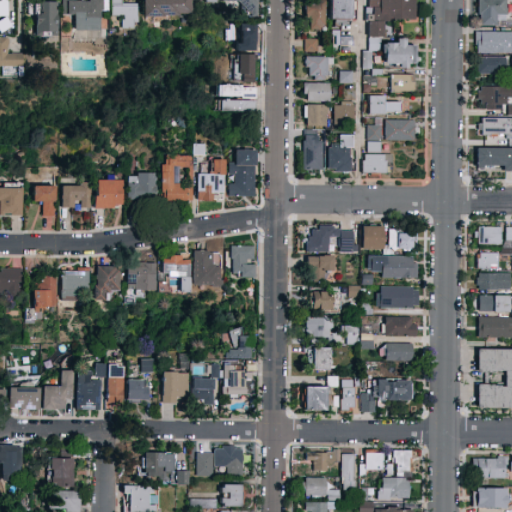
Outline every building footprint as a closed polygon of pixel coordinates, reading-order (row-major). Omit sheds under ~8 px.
[(73,16),(61,16),(61,0),(100,0),(100,31),(73,30),(73,16)] [(110,17),(110,0),(120,0),(120,4),(136,4),(136,29),(119,29),(119,17),(110,17)] [(143,0),(190,0),(190,16),(143,16),(143,0)] [(220,10),(220,0),(257,0),(257,10),(220,10)] [(352,0),(352,19),(329,19),(329,0),(352,0)] [(415,0),(415,21),(382,21),(382,37),(377,37),(377,50),(366,50),(366,0),(415,0)] [(507,0),(507,24),(477,24),(477,0),(507,0)] [(304,30),(304,1),(324,1),(324,30),(304,30)] [(57,2),(57,35),(32,35),(32,2),(57,2)] [(256,26),(256,46),(238,45),(238,26),(256,26)] [(511,53),(475,53),(475,32),(511,32),(511,53)] [(350,37),(351,43),(338,45),(337,38),(350,37)] [(0,38),(7,38),(7,55),(15,55),(15,67),(0,67),(0,38)] [(316,40),(316,51),(304,51),(304,40),(316,40)] [(405,41),(405,45),(414,45),(414,68),(383,68),(383,41),(405,41)] [(369,67),(370,50),(361,50),(360,66),(369,67)] [(237,74),(237,55),(253,55),(253,74),(237,74)] [(305,80),(305,57),(329,57),(329,80),(305,80)] [(507,73),(476,73),(476,57),(507,57),(507,73)] [(338,83),(338,71),(352,71),(352,83),(338,83)] [(389,92),(389,75),(414,75),(414,92),(389,92)] [(330,84),(330,101),(302,101),(302,84),(330,84)] [(254,86),(254,97),(215,97),(215,86),(254,86)] [(507,109),(477,109),(477,87),(507,87),(507,109)] [(384,96),(384,102),(400,102),(400,115),(367,115),(367,96),(384,96)] [(254,101),(254,112),(215,112),(215,101),(254,101)] [(332,119),(335,101),(354,104),(352,122),(332,119)] [(326,126),(305,126),(305,105),(326,105),(326,126)] [(511,118),(511,136),(477,136),(477,118),(511,118)] [(383,141),(383,120),(413,120),(413,141),(383,141)] [(366,152),(366,125),(380,125),(380,152),(366,152)] [(302,170),(302,135),(321,135),(321,170),(302,170)] [(352,172),(327,172),(327,146),(338,146),(338,135),(352,135),(352,172)] [(192,154),(192,145),(202,145),(202,154),(192,154)] [(511,149),(511,170),(475,170),(475,149),(511,149)] [(254,197),(229,197),(229,176),(227,176),(227,163),(235,163),(235,150),(254,150),(254,197)] [(361,174),(361,155),(390,155),(390,165),(386,165),(386,174),(361,174)] [(190,201),(160,201),(160,156),(189,156),(189,167),(177,168),(177,188),(190,187),(190,201)] [(196,200),(196,174),(208,174),(208,159),(223,159),(223,193),(212,193),(212,200),(196,200)] [(125,174),(155,174),(155,199),(125,199),(125,174)] [(121,181),(121,208),(94,208),(94,181),(121,181)] [(88,208),(60,208),(60,184),(88,184),(88,208)] [(54,186),(54,216),(42,216),(42,203),(32,203),(32,186),(54,186)] [(0,188),(21,188),(21,215),(0,215),(0,188)] [(305,252),(305,234),(316,234),(316,227),(336,227),(336,241),(327,241),(327,252),(305,252)] [(381,227),(381,249),(360,249),(360,227),(381,227)] [(500,228),(500,244),(473,244),(473,228),(500,228)] [(415,231),(415,250),(390,250),(390,230),(415,231)] [(353,248),(339,248),(339,231),(353,231),(353,248)] [(253,246),(253,277),(229,277),(229,246),(253,246)] [(192,286),(192,252),(210,252),(210,264),(220,264),(220,286),(192,286)] [(498,253),(498,269),(476,269),(476,253),(498,253)] [(188,292),(178,292),(178,279),(161,279),(161,256),(188,256),(188,292)] [(333,257),(333,272),(324,272),(324,281),(307,281),(307,257),(333,257)] [(417,278),(371,278),(371,257),(417,257),(417,278)] [(155,264),(155,290),(125,290),(125,264),(155,264)] [(94,300),(94,267),(119,267),(119,291),(108,291),(108,300),(94,300)] [(0,294),(0,269),(21,269),(21,294),(0,294)] [(60,297),(60,270),(88,270),(88,291),(77,291),(77,297),(60,297)] [(476,290),(476,274),(510,274),(510,290),(476,290)] [(54,308),(33,308),(33,278),(54,278),(54,308)] [(417,307),(376,307),(376,287),(417,287),(417,307)] [(339,292),(339,310),(310,310),(310,292),(339,292)] [(477,313),(477,296),(510,296),(510,313),(477,313)] [(332,337),(305,337),(305,318),(332,318),(332,337)] [(415,337),(383,337),(383,318),(415,318),(415,337)] [(511,338),(476,338),(476,318),(511,318),(511,338)] [(356,327),(356,344),(344,344),(344,327),(356,327)] [(252,359),(226,359),(226,350),(232,350),(232,330),(240,330),(240,336),(252,336),(252,359)] [(412,344),(412,361),(383,361),(383,344),(412,344)] [(307,370),(307,348),(331,348),(331,370),(307,370)] [(511,408),(476,408),(476,385),(504,385),(504,372),(476,372),(476,350),(511,350),(511,408)] [(152,359),(138,359),(139,371),(152,371),(152,359)] [(102,366),(102,377),(97,377),(97,410),(75,410),(75,372),(94,372),(94,366),(102,366)] [(223,395),(223,366),(234,366),(234,373),(245,373),(245,395),(223,395)] [(41,409),(41,386),(59,386),(59,371),(71,371),(71,409),(41,409)] [(122,403),(105,403),(105,371),(122,371),(122,403)] [(187,372),(187,397),(178,397),(178,403),(161,403),(161,372),(187,372)] [(213,378),(213,403),(192,403),(192,378),(213,378)] [(147,400),(125,400),(125,379),(147,379),(147,400)] [(409,400),(373,400),(373,412),(363,412),(363,396),(372,396),(372,380),(409,380),(409,400)] [(341,412),(341,381),(355,381),(355,412),(341,412)] [(325,410),(304,410),(304,387),(325,387),(325,410)] [(38,388),(38,409),(7,409),(7,388),(38,388)] [(195,454),(213,454),(213,446),(241,447),(240,476),(224,475),(224,468),(213,468),(213,477),(195,476),(195,454)] [(0,447),(19,447),(19,473),(0,473),(0,447)] [(391,451),(410,451),(410,473),(391,473),(391,451)] [(140,478),(140,453),(173,453),(173,478),(140,478)] [(354,453),(354,489),(340,489),(340,463),(327,463),(327,474),(306,474),(306,453),(354,453)] [(363,470),(363,453),(381,453),(381,470),(363,470)] [(472,478),(472,458),(505,458),(505,478),(472,478)] [(72,487),(48,487),(48,459),(72,459),(72,487)] [(186,470),(174,470),(173,483),(186,483),(186,470)] [(338,498),(302,498),(302,478),(325,478),(325,491),(338,491),(338,498)] [(409,500),(378,500),(378,478),(409,478),(409,500)] [(220,507),(220,485),(240,485),(240,507),(220,507)] [(123,511),(123,486),(154,486),(154,511),(123,511)] [(505,488),(505,509),(471,509),(471,488),(505,488)] [(79,492),(79,511),(55,511),(55,492),(79,492)] [(187,507),(214,508),(215,498),(188,498),(187,507)] [(356,511),(370,511),(370,501),(358,501),(356,511)] [(304,511),(304,502),(327,502),(327,511),(304,511)]
